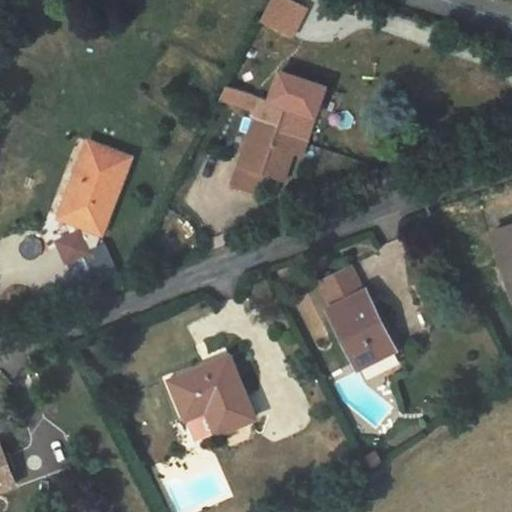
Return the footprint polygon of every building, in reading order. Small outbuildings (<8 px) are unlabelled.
[(264,0),(255,21),(291,38),(306,6),(292,0),(264,0)] [(293,39),(269,28),(262,42),(285,54),(293,39)] [(279,71),(270,100),(307,113),(316,116),(326,87),(279,71)] [(261,97),(247,140),(257,143),(252,156),(242,153),(232,186),(261,196),(264,186),(267,177),(281,181),(283,182),(294,153),(307,113),(270,100),(261,97)] [(307,113),(294,153),(304,156),(316,116),(307,113)] [(247,140),(242,153),(252,156),(257,143),(247,140)] [(132,159),(88,142),(58,217),(75,223),(102,234),(103,234),(132,159)] [(278,191),(281,181),(267,177),(264,186),(278,191)] [(102,234),(75,223),(73,228),(75,234),(56,241),(62,259),(97,246),(102,234)] [(511,225),(491,233),(511,294),(511,225)] [(110,257),(78,270),(83,281),(115,267),(110,257)] [(330,308),(359,368),(395,349),(372,304),(366,291),(363,292),(351,267),(320,283),(332,307),(330,308)] [(372,304),(395,349),(399,357),(404,354),(377,302),(372,304)] [(401,361),(399,357),(395,349),(359,368),(364,379),(401,361)] [(229,357),(212,364),(214,370),(208,372),(206,367),(172,380),(187,418),(207,411),(216,432),(217,431),(237,424),(253,417),(229,357)] [(196,440),(216,432),(207,411),(187,418),(196,440)] [(244,441),(237,424),(217,431),(226,449),(244,441)] [(0,489),(14,484),(0,447),(0,489)]
